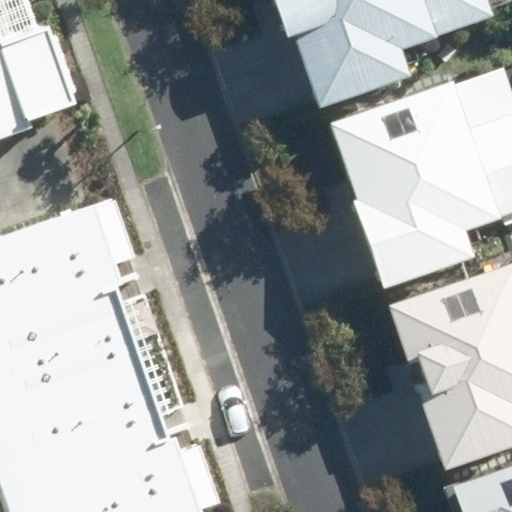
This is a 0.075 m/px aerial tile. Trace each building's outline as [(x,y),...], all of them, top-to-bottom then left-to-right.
[(0,0),(0,126),(6,125),(3,116),(49,99),(24,21),(19,23),(10,0),(0,0)] [(387,50),(487,16),(481,0),(267,0),(304,106),(395,74),(387,50)] [(439,80),(314,121),(368,285),(458,255),(450,230),(511,210),(511,113),(456,133),(439,80)] [(145,436),(93,281),(99,280),(72,201),(0,226),(0,511),(178,511),(151,433),(145,436)] [(401,355),(410,385),(405,386),(430,463),(511,438),(511,411),(511,409),(511,408),(511,308),(498,263),(373,303),(390,359),(401,355)] [(511,511),(511,457),(436,483),(445,511),(511,511)]
